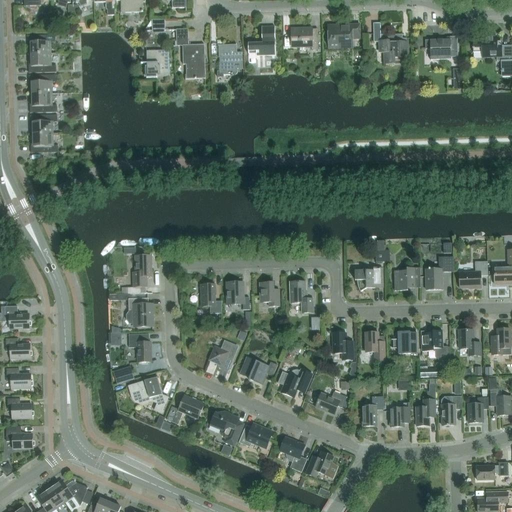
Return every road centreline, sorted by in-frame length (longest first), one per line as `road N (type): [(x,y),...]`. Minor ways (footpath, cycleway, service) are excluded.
road 1 (residential): [(371,459),(179,371),(168,266),(335,261),(335,312),(511,307)]
road 2 (residential): [(416,1),(216,0)]
road 3 (tertiary): [(55,278),(6,167),(0,129)]
